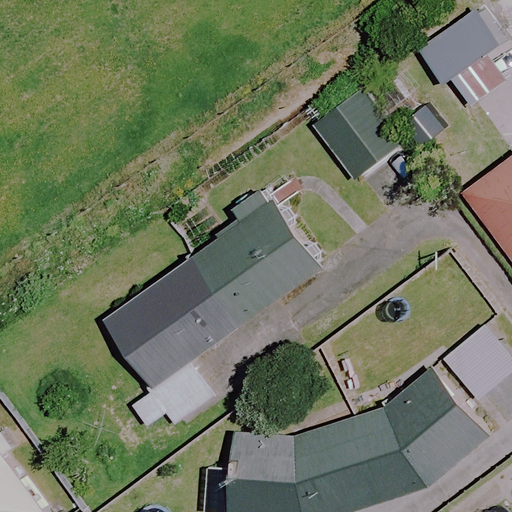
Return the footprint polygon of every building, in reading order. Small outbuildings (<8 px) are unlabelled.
[(411,143),(368,87),(319,126),(363,181),(411,143)] [(511,162),(472,191),(511,247),(511,162)] [(331,266),(282,197),(112,319),(162,388),(140,404),(156,426),(173,413),(181,424),(221,395),(197,363),(331,266)] [(511,376),(511,349),(489,324),(449,358),(485,400),(511,376)] [(209,506),(246,511),(360,511),(434,487),(496,428),(440,370),(405,403),(296,441),(244,433),(238,471),(215,467),(209,506)] [(0,511),(52,511),(3,444),(0,446),(0,511)]
